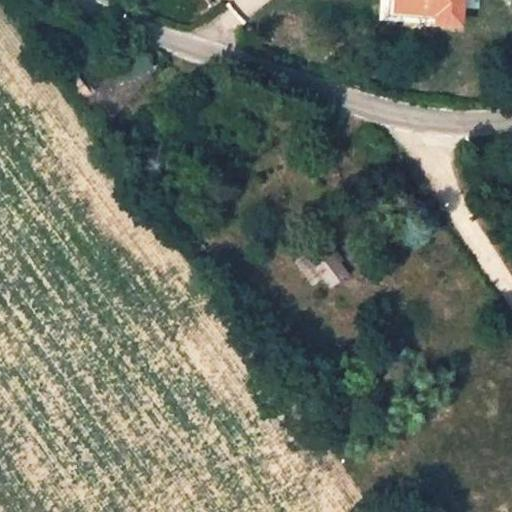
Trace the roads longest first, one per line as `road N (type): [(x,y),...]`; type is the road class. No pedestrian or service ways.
road 1 (unclassified): [(67,0),(423,122),(511,120)]
road 2 (track): [(423,122),(440,180),(511,286)]
